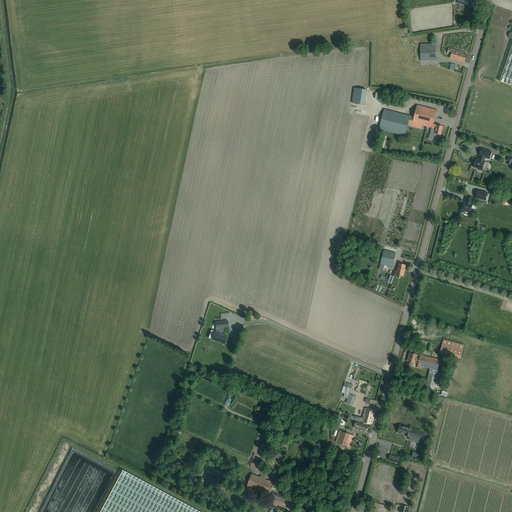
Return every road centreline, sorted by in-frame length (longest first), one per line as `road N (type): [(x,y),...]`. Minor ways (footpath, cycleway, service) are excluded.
road 1 (unclassified): [(418,268),(491,0)]
road 2 (unclassified): [(367,461),(334,444),(319,410),(195,357)]
road 3 (unclassified): [(367,461),(418,268)]
